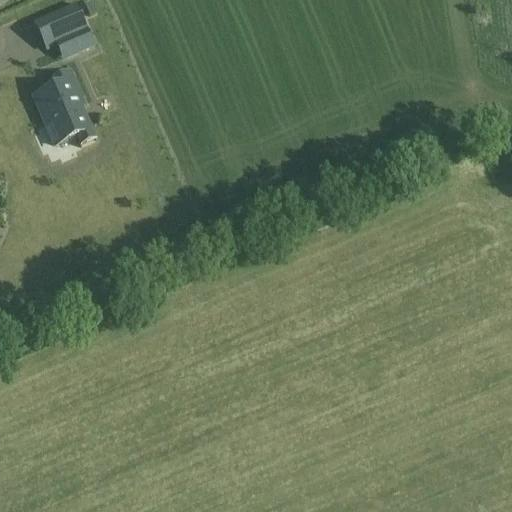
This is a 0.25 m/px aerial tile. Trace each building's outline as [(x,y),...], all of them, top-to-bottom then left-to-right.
[(75,6),(34,24),(45,49),(70,38),(76,53),(92,45),(75,6)] [(56,90),(35,99),(48,130),(54,127),(62,145),(93,131),(83,109),(88,107),(74,74),(53,83),(56,90)] [(117,131),(53,154),(70,199),(134,176),(117,131)] [(11,134),(0,137),(0,156),(0,157),(38,146),(34,132),(13,139),(11,134)] [(0,167),(0,190),(58,173),(51,151),(0,167)] [(54,213),(50,204),(29,212),(25,199),(9,205),(17,227),(54,213)] [(50,285),(67,278),(59,259),(42,267),(50,285)] [(0,313),(31,296),(16,270),(0,278),(0,313)] [(7,330),(23,324),(18,314),(3,321),(7,330)]
